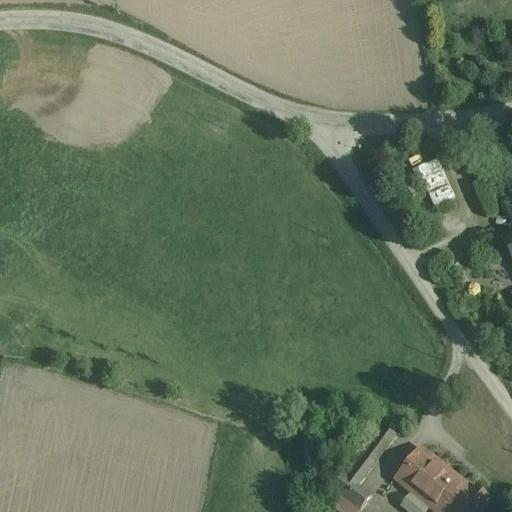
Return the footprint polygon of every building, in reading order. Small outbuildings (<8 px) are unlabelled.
[(443,173),(424,182),(436,209),(455,200),(443,173)] [(511,237),(502,242),(511,262),(511,298),(511,299),(511,298),(511,237)] [(377,424),(337,477),(356,492),(356,491),(395,440),(377,424)] [(470,497),(419,454),(394,485),(426,511),(482,511),(488,506),(473,494),(470,497)] [(356,492),(345,506),(353,511),(361,511),(369,501),(356,491),(356,492)]
